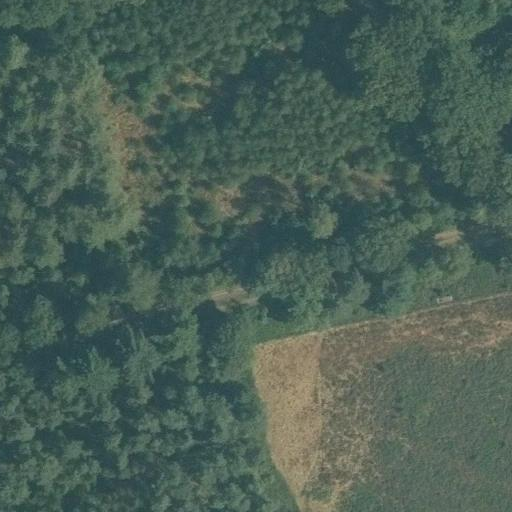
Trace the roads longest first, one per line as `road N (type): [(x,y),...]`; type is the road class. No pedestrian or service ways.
road 1 (track): [(0,345),(511,213)]
road 2 (track): [(363,0),(410,73),(511,150)]
